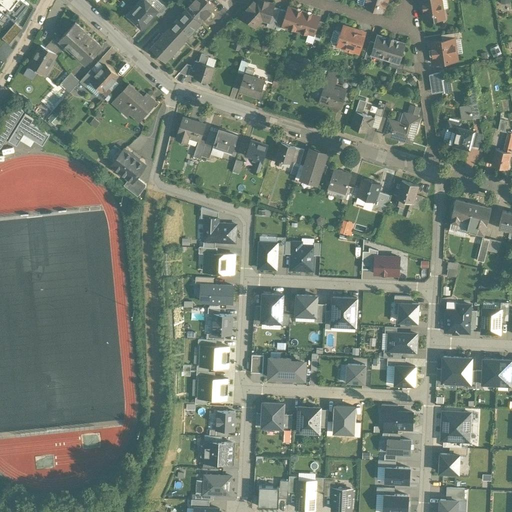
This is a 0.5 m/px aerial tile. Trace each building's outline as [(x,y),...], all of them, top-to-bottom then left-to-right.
[(0,0),(0,19),(0,20),(6,13),(15,21),(29,4),(23,0),(0,0)] [(144,0),(143,0),(128,17),(141,29),(155,14),(157,12),(157,11),(144,0)] [(157,0),(144,0),(157,11),(162,5),(157,0)] [(208,2),(206,0),(195,0),(186,10),(201,23),(204,19),(206,20),(209,20),(212,17),(211,14),(210,13),(214,8),(208,2)] [(256,0),(242,15),(253,25),(260,17),(261,19),(268,21),(272,7),(273,5),(256,0)] [(365,0),(364,6),(383,12),(386,0),(365,0)] [(421,0),(419,0),(421,7),(422,7),(425,22),(443,19),(439,0),(421,0)] [(168,10),(162,5),(157,11),(157,12),(155,14),(160,18),(168,10)] [(280,9),(272,7),(268,21),(266,27),(273,29),(275,23),(280,9)] [(304,12),(288,8),(287,12),(283,25),(283,26),(298,31),(304,12)] [(287,12),(280,9),(275,23),(283,25),(287,12)] [(186,10),(164,34),(179,47),(201,23),(186,10)] [(319,17),(304,12),(298,31),(308,34),(313,36),(314,33),(318,21),(319,17)] [(13,43),(24,27),(16,21),(4,38),(13,43)] [(325,23),(318,21),(314,33),(321,36),(325,23)] [(101,48),(74,23),(59,40),(66,46),(86,65),(101,48)] [(365,36),(353,32),(354,29),(351,28),(351,29),(342,26),(340,33),(335,31),(333,33),(330,40),(332,43),(336,45),(345,48),(344,50),(353,53),(353,51),(359,53),(365,36)] [(459,32),(441,35),(442,40),(454,39),(459,38),(459,32)] [(313,36),(308,34),(306,41),(313,43),(314,39),(320,41),(321,36),(314,33),(313,36)] [(162,37),(159,35),(153,42),(155,44),(151,48),(165,61),(179,47),(164,34),(162,37)] [(390,37),(388,38),(388,39),(377,36),(375,43),(371,54),(391,60),(398,63),(399,62),(400,56),(402,57),(404,55),(405,53),(404,51),(402,51),(404,44),(393,41),(394,40),(392,38),(390,37)] [(59,40),(56,38),(47,48),(56,53),(56,54),(57,56),(66,46),(59,40)] [(442,40),(430,42),(433,63),(439,62),(441,60),(447,59),(450,61),(457,60),(456,54),(454,52),(453,47),(455,45),(454,39),(442,40)] [(233,40),(231,49),(238,51),(241,43),(233,40)] [(370,41),(364,58),(370,60),(371,54),(375,43),(370,41)] [(47,48),(40,44),(28,65),(43,74),(56,54),(56,53),(47,48)] [(99,60),(90,70),(96,75),(105,66),(99,60)] [(249,62),(241,60),(237,72),(244,74),(245,74),(247,68),(249,62)] [(398,63),(391,60),(389,66),(402,70),(404,64),(399,62),(398,63)] [(198,62),(194,61),(193,67),(192,69),(192,70),(195,71),(193,78),(209,83),(214,67),(203,64),(198,62)] [(193,67),(186,64),(179,73),(188,75),(190,68),(192,69),(193,67)] [(96,75),(91,81),(102,91),(106,87),(107,88),(117,77),(105,66),(96,75)] [(254,70),(247,68),(245,74),(252,76),(254,70)] [(80,81),(86,87),(91,81),(96,75),(90,70),(80,81)] [(338,74),(329,71),(319,101),(340,108),(345,91),(333,87),(338,74)] [(76,76),(71,72),(63,81),(67,85),(76,76)] [(440,73),(429,75),(432,93),(443,91),(440,73)] [(245,74),(244,74),(239,90),(259,97),(265,80),(252,76),(245,74)] [(76,76),(67,85),(72,90),(80,81),(76,76)] [(102,91),(91,81),(86,87),(97,97),(98,96),(102,91)] [(143,97),(129,84),(112,102),(120,109),(122,106),(139,121),(156,103),(146,94),(143,97)] [(107,88),(106,87),(102,91),(98,96),(103,100),(111,92),(107,88)] [(365,102),(359,100),(355,112),(361,114),(365,102)] [(12,103),(0,123),(0,143),(22,109),(12,103)] [(385,105),(379,103),(375,115),(381,117),(385,106),(385,105)] [(477,103),(470,104),(473,119),(479,118),(477,103)] [(470,104),(460,106),(462,121),(473,119),(470,104)] [(390,107),(385,106),(381,117),(387,118),(390,107)] [(419,108),(411,106),(409,114),(417,117),(419,108)] [(361,114),(355,112),(355,113),(351,128),(366,133),(369,126),(372,127),(374,119),(371,118),(372,117),(361,114)] [(33,119),(25,114),(8,140),(17,146),(24,134),(42,146),(49,135),(31,123),(33,119)] [(389,119),(384,132),(384,134),(411,143),(420,118),(417,117),(409,114),(405,124),(389,119)] [(387,118),(381,117),(376,130),(384,132),(389,119),(387,118)] [(205,124),(184,118),(177,139),(188,142),(189,137),(200,140),(205,124)] [(460,123),(447,120),(445,129),(451,131),(456,132),(457,127),(459,127),(460,123)] [(507,121),(500,120),(498,130),(504,132),(507,121)] [(459,127),(457,127),(456,132),(451,131),(448,144),(453,145),(452,145),(469,149),(474,131),(459,127)] [(238,135),(219,129),(218,132),(215,144),(214,146),(233,152),(238,135)] [(207,141),(215,144),(218,132),(211,130),(207,141)] [(511,132),(508,132),(503,151),(511,153),(511,146),(511,132)] [(268,145),(251,139),(246,154),(254,157),(253,159),(258,160),(262,161),(268,145)] [(296,146),(281,142),(276,159),(282,161),(290,163),(296,146)] [(206,145),(198,143),(194,157),(201,159),(206,145)] [(304,149),(296,146),(290,163),(289,166),(298,168),(300,164),(304,149)] [(145,165),(124,149),(111,166),(128,179),(132,182),(136,177),(145,165)] [(503,151),(495,149),(491,165),(507,169),(511,153),(503,151)] [(325,155),(310,150),(305,166),(302,177),(316,182),(325,155)] [(244,160),(237,158),(233,171),(240,173),(244,160)] [(305,166),(300,164),(298,168),(294,181),(300,183),(302,177),(305,166)] [(341,172),(335,170),(335,169),(334,169),(328,187),(345,192),(348,185),(351,174),(342,171),(341,172)] [(146,184),(136,177),(132,182),(128,179),(123,185),(138,196),(145,187),(146,184)] [(380,184),(363,178),(357,196),(374,202),(375,202),(378,191),(380,184)] [(417,187),(400,182),(395,201),(401,203),(411,206),(415,195),(417,187)] [(354,187),(348,185),(345,192),(343,198),(350,200),(354,187)] [(389,195),(378,191),(375,202),(374,202),(372,208),(384,212),(389,195)] [(415,195),(411,206),(401,203),(397,214),(409,218),(412,209),(420,212),(424,198),(415,195)] [(374,202),(357,196),(355,203),(372,208),(374,202)] [(473,204),(455,199),(451,216),(452,217),(451,221),(450,221),(449,226),(466,230),(469,221),(473,204)] [(491,208),(473,204),(469,221),(486,225),(491,208)] [(201,206),(200,218),(204,218),(218,219),(219,212),(201,206)] [(511,213),(503,211),(499,228),(509,231),(511,231),(511,213)] [(218,219),(204,218),(203,241),(215,242),(235,243),(236,225),(219,224),(219,219),(218,219)] [(353,234),(357,221),(344,218),(341,231),(353,234)] [(486,225),(469,221),(466,230),(474,232),(474,231),(484,233),(486,225)] [(466,230),(449,226),(448,230),(454,231),(454,234),(465,237),(466,230)] [(277,243),(277,255),(285,255),(285,253),(285,241),(285,237),(277,237),(277,243)] [(489,239),(482,237),(477,260),(483,262),(486,250),(489,239)] [(501,242),(489,239),(486,250),(498,253),(501,242)] [(291,254),(290,269),(313,271),(314,255),(314,246),(301,245),(301,242),(292,241),(291,254)] [(277,243),(259,242),(258,268),(276,268),(277,255),(277,243)] [(363,269),(375,269),(376,255),(378,255),(379,250),(369,247),(369,252),(363,251),(363,269)] [(217,253),(204,253),(203,272),(234,273),(234,254),(217,253)] [(378,255),(376,255),(375,269),(375,274),(399,275),(400,256),(378,255)] [(459,263),(447,262),(446,269),(447,269),(447,275),(455,276),(459,263)] [(213,284),(201,284),(200,301),(232,302),(233,285),(213,284)] [(282,294),(262,293),(262,306),(261,322),(281,322),(281,313),(282,294)] [(317,296),(296,295),(295,315),(316,316),(316,304),(317,296)] [(357,298),(333,297),(332,311),(331,325),(356,326),(357,298)] [(413,303),(400,303),(399,323),(420,323),(420,303),(413,303)] [(501,309),(500,320),(507,321),(508,304),(501,303),(501,309)] [(326,305),(316,304),(316,316),(315,322),(325,322),(326,311),(326,305)] [(457,310),(445,309),(444,333),(469,334),(469,328),(470,310),(470,306),(457,305),(457,310)] [(261,324),(261,322),(262,306),(254,306),(254,324),(261,324)] [(501,309),(482,308),(481,335),(499,336),(500,320),(501,309)] [(290,313),(281,313),(281,322),(281,326),(289,326),(290,313)] [(233,315),(213,315),(213,334),(225,334),(233,334),(233,315)] [(388,351),(401,351),(416,352),(416,334),(396,333),(388,333),(385,333),(382,333),(381,350),(383,350),(388,350),(388,351)] [(200,365),(209,366),(228,367),(229,347),(216,346),(201,345),(201,347),(200,363),(200,365)] [(387,358),(401,358),(401,351),(388,351),(388,350),(383,350),(383,358),(387,358)] [(263,356),(251,356),(251,374),(263,374),(263,356)] [(444,382),(456,383),(457,358),(444,357),(443,369),(442,382),(444,382)] [(290,359),(270,358),(269,378),(305,379),(305,363),(290,363),(290,359)] [(471,358),(457,358),(456,383),(468,383),(470,383),(471,371),(471,358)] [(496,384),(497,359),(484,359),(483,371),(483,384),(496,384)] [(497,359),(496,384),(509,385),(510,385),(511,372),(511,360),(497,359)] [(197,371),(209,372),(209,366),(200,365),(200,363),(197,363),(197,371)] [(365,365),(341,364),(341,381),(365,382),(365,365)] [(405,366),(396,365),(395,384),(414,385),(414,366),(405,366)] [(444,387),(444,382),(442,382),(443,369),(436,369),(436,387),(444,387)] [(477,371),(471,371),(470,383),(468,383),(468,389),(476,389),(477,371)] [(214,378),(200,377),(199,379),(199,395),(199,397),(207,398),(226,398),(227,378),(214,378)] [(199,397),(199,395),(195,395),(195,403),(207,403),(207,398),(199,397)] [(283,403),(263,402),(262,414),(262,426),(262,427),(282,427),(283,414),(283,403)] [(334,405),(334,421),(333,433),(334,433),(353,434),(354,434),(355,422),(355,406),(334,405)] [(320,407),(299,406),(297,431),(319,432),(319,427),(320,409),(320,407)] [(328,410),(320,409),(319,427),(327,428),(327,421),(328,410)] [(235,411),(217,410),(216,430),(227,430),(234,431),(235,411)] [(413,412),(397,411),(386,411),(386,426),(386,428),(397,428),(412,428),(413,412)] [(441,441),(443,441),(461,441),(469,442),(470,413),(442,412),(441,441)] [(283,414),(282,427),(291,428),(292,415),(283,414)] [(354,434),(353,434),(353,437),(360,437),(361,422),(355,422),(354,434)] [(410,453),(411,440),(400,440),(387,439),(387,453),(410,453)] [(221,442),(205,441),(205,446),(201,446),(200,457),(204,457),(204,461),(215,462),(232,463),(233,442),(221,442)] [(461,447),(450,447),(449,454),(460,455),(467,455),(467,448),(461,447)] [(460,455),(449,454),(440,454),(439,473),(459,474),(460,455)] [(396,467),(386,467),(385,482),(409,483),(409,468),(396,467)] [(231,476),(205,475),(204,493),(214,494),(230,494),(231,476)] [(288,491),(296,492),(297,480),(297,476),(288,476),(288,481),(288,491)] [(316,481),(315,491),(323,491),(324,478),(316,477),(316,481)] [(334,478),(324,478),(323,491),(323,495),(333,496),(334,478)] [(279,487),(279,497),(287,498),(288,491),(288,481),(280,480),(279,487)] [(316,481),(297,480),(296,492),(296,508),(315,509),(315,491),(316,481)] [(279,487),(259,487),(259,507),(279,508),(279,497),(279,487)] [(353,489),(334,488),(333,496),(333,510),(350,511),(350,499),(353,499),(353,489)] [(464,488),(446,488),(446,500),(459,501),(463,501),(464,488)] [(394,494),(384,494),(383,511),(407,511),(408,495),(394,494)] [(208,507),(209,499),(195,499),(191,499),(191,506),(194,506),(208,507)] [(458,511),(459,501),(446,500),(439,500),(438,511),(458,511)]
